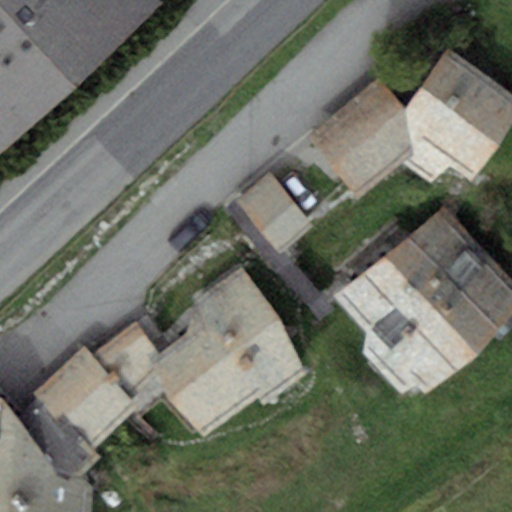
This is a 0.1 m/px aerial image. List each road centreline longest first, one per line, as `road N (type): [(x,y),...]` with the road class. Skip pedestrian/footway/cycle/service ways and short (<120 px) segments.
road 1 (residential): [(416,0),(317,78),(6,378)]
road 2 (tertiary): [(0,261),(283,0)]
